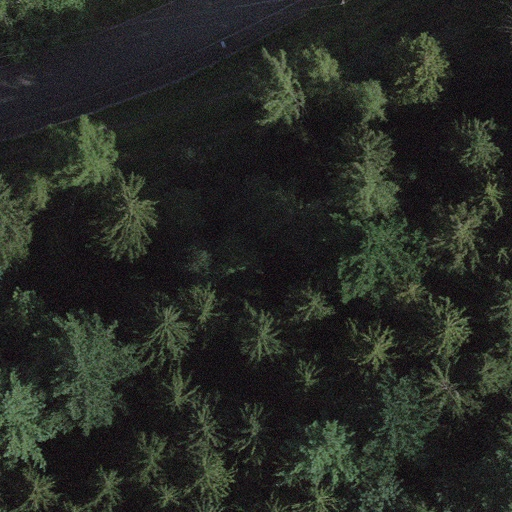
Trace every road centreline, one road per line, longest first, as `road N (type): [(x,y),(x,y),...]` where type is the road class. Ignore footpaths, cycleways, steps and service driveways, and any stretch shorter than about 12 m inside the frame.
road 1 (track): [(511,10),(334,83),(0,167)]
road 2 (unclassified): [(299,0),(197,48),(0,118)]
